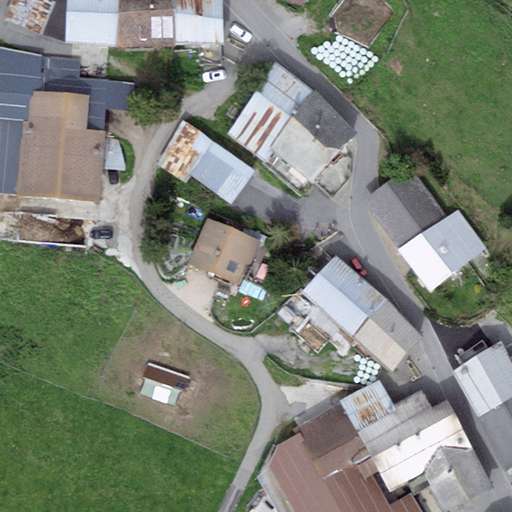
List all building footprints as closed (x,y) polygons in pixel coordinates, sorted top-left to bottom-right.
[(49,1),(46,0),(15,0),(8,19),(70,41),(71,3),(49,1)] [(121,0),(71,0),(71,3),(70,41),(118,44),(121,0)] [(169,0),(121,0),(118,44),(176,43),(169,0)] [(169,0),(176,43),(200,43),(200,64),(221,63),(221,43),(222,43),(221,1),(218,0),(169,0)] [(114,63),(46,59),(45,74),(32,73),(31,94),(95,97),(93,131),(110,133),(114,63)] [(315,94),(276,66),(274,69),(268,63),(259,75),(266,81),(240,119),(242,120),(232,135),(265,160),(274,148),(315,94)] [(95,97),(31,94),(29,115),(24,198),(105,203),(110,133),(93,131),(95,97)] [(353,135),(315,94),(274,148),(286,159),(275,172),(301,194),(312,181),(338,201),(351,182),(351,156),(348,153),(346,144),(353,135)] [(0,196),(24,198),(29,115),(0,113),(0,196)] [(203,135),(183,122),(160,163),(187,181),(191,174),(230,202),(252,172),(202,136),(203,135)] [(409,171),(369,200),(381,219),(405,251),(440,226),(448,220),(409,171)] [(252,242),(209,224),(193,261),(236,280),(243,265),(247,263),(249,257),(248,253),(252,242)] [(440,226),(405,251),(432,285),(466,257),(440,226)] [(255,260),(246,279),(268,289),(277,269),(255,260)] [(387,302),(338,260),(308,293),(355,337),(386,304),(387,302)] [(420,338),(386,304),(355,337),(393,370),(420,338)] [(511,366),(500,345),(491,351),(480,335),(456,352),(466,367),(458,373),(507,467),(511,463),(511,366)] [(467,446),(447,407),(442,410),(430,415),(421,396),(394,412),(379,384),(345,402),(346,404),(381,468),(392,487),(408,478),(424,469),(467,446)] [(381,468),(346,404),(298,430),(301,435),(281,446),(263,483),(279,511),(420,511),(411,495),(400,501),(388,509),(369,474),(381,468)] [(488,486),(467,446),(424,469),(432,485),(445,509),(488,486)] [(400,501),(392,487),(381,468),(369,474),(388,509),(400,501)] [(424,469),(408,478),(416,494),(432,485),(424,469)]
